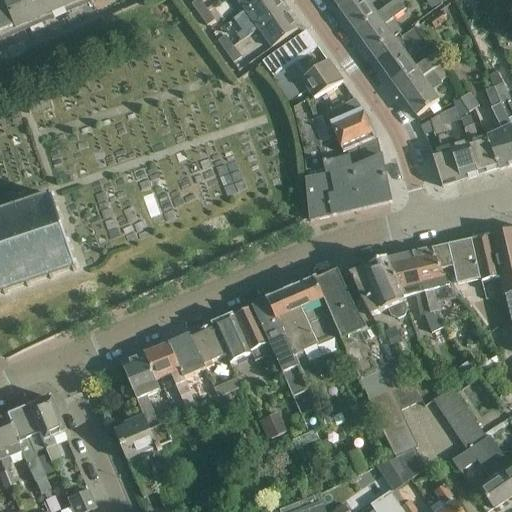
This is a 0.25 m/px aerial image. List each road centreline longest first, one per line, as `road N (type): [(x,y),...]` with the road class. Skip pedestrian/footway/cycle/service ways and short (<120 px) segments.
road 1 (tertiary): [(61,364),(434,218)]
road 2 (unclassified): [(306,0),(396,124),(434,218)]
road 3 (residential): [(119,511),(61,364)]
